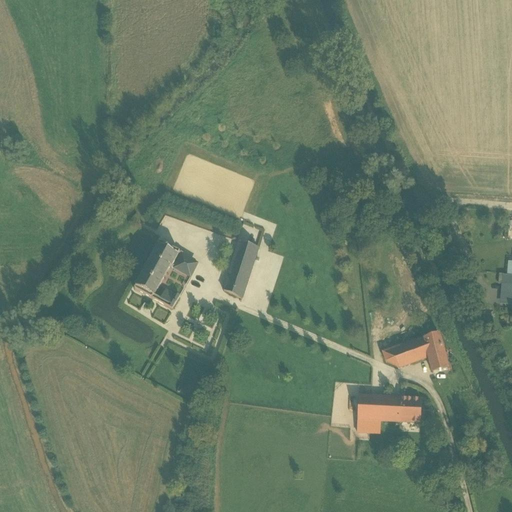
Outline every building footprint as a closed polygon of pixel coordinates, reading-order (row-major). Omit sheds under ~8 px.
[(258,250),(239,243),(224,294),(241,302),(258,250)] [(134,292),(152,301),(169,268),(171,269),(179,255),(170,250),(170,251),(159,245),(134,292)] [(511,304),(511,258),(501,258),(499,285),(503,285),(502,304),(511,304)] [(159,305),(172,312),(180,298),(177,297),(177,298),(165,292),(159,305)] [(423,340),(428,359),(432,375),(448,371),(444,354),(444,353),(438,335),(423,340)] [(428,359),(423,340),(402,347),(409,366),(428,359)] [(409,366),(402,347),(382,354),(385,363),(399,370),(409,366)] [(394,424),(395,399),(358,398),(357,422),(394,424)] [(395,399),(394,424),(420,425),(421,401),(395,399)]
